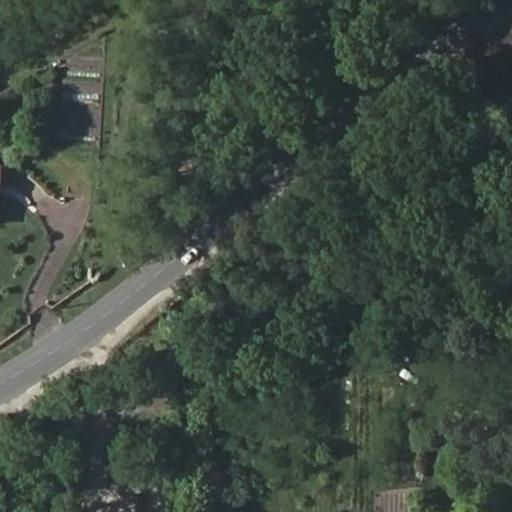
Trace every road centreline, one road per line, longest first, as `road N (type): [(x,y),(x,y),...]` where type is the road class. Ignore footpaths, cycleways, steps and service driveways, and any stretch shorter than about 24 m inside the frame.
road 1 (secondary): [(495,0),(105,321),(0,383)]
road 2 (unknown): [(73,343),(118,471),(155,511)]
